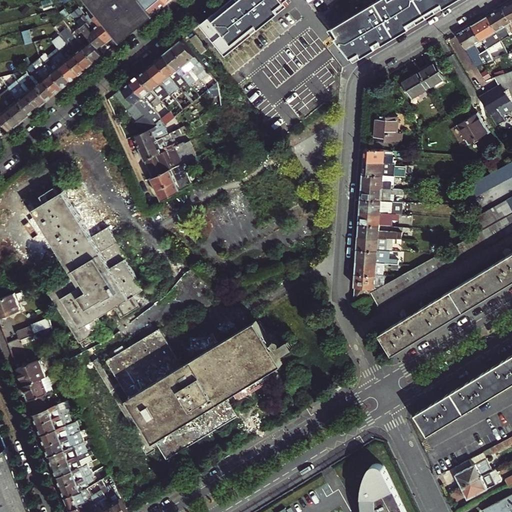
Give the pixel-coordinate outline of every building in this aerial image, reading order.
[(154,14),(143,0),(89,0),(94,7),(117,35),(122,40),(154,14)] [(171,0),(143,0),(154,14),(171,0)] [(228,54),(290,4),(286,1),(286,0),(231,0),(203,23),(228,54)] [(377,0),(334,26),(358,59),(455,0),(377,0)] [(511,18),(511,1),(503,6),(511,19),(511,18)] [(67,8),(69,7),(67,5),(62,6),(69,15),(71,14),(67,8)] [(511,21),(511,20),(511,19),(503,6),(488,16),(496,32),(501,41),(508,37),(502,28),(511,21)] [(117,35),(94,7),(92,8),(97,14),(94,16),(98,21),(95,24),(109,41),(117,35)] [(496,32),(488,16),(473,25),(482,40),(488,49),(501,41),(496,32)] [(101,48),(109,41),(95,24),(92,19),(85,24),(81,19),(79,21),(83,26),(101,48)] [(52,33),(59,31),(55,26),(54,25),(50,26),(52,33)] [(458,34),(478,67),(480,66),(483,64),(472,46),(482,40),(473,25),(458,34)] [(101,48),(83,26),(74,32),(97,60),(105,54),(101,48)] [(88,67),(97,60),(74,32),(65,39),(69,44),(88,67)] [(60,33),(55,34),(65,47),(69,44),(65,39),(60,33)] [(210,70),(184,38),(175,45),(189,62),(194,68),(201,77),(210,70)] [(80,74),(88,67),(69,44),(65,47),(62,50),(64,53),(67,51),(72,56),(68,59),(80,74)] [(166,53),(191,83),(194,87),(198,84),(195,81),(197,80),(190,71),(189,70),(187,72),(183,67),(189,62),(175,45),(166,53)] [(490,53),(494,60),(502,56),(498,49),(490,53)] [(61,65),(73,80),(80,74),(68,59),(64,53),(62,50),(54,56),(56,59),(59,56),(64,62),(61,65)] [(186,86),(191,83),(166,53),(158,59),(178,83),(182,81),(186,86)] [(53,71),(65,86),(73,80),(61,65),(56,59),(54,56),(50,60),(57,68),(53,71)] [(57,92),(65,86),(53,71),(47,63),(42,58),(34,63),(39,70),(57,92)] [(179,85),(178,83),(158,59),(150,66),(163,82),(167,78),(174,87),(176,86),(177,86),(179,85)] [(421,71),(430,87),(447,77),(437,61),(421,71)] [(189,70),(190,71),(194,68),(189,62),(183,67),(187,72),(189,70)] [(483,64),(480,66),(484,77),(493,72),(489,62),(483,64)] [(168,94),(171,92),(163,82),(150,66),(141,73),(158,94),(162,91),(165,95),(167,93),(168,94)] [(32,77),(49,99),(57,92),(39,70),(32,77)] [(203,80),(212,73),(210,70),(201,77),(203,80)] [(413,98),(430,87),(421,71),(403,81),(413,98)] [(40,106),(49,99),(32,77),(28,72),(26,75),(29,79),(26,81),(32,89),(28,92),(40,106)] [(13,73),(10,74),(18,85),(21,83),(19,80),(13,73)] [(141,73),(133,80),(156,108),(158,106),(156,104),(153,100),(159,95),(158,94),(141,73)] [(29,79),(26,75),(19,80),(21,83),(23,85),(28,92),(32,89),(26,81),(29,79)] [(124,87),(131,96),(150,119),(142,123),(140,124),(144,131),(159,124),(158,122),(163,117),(159,112),(156,108),(133,80),(124,87)] [(18,85),(12,90),(14,92),(19,99),(22,97),(17,90),(20,87),(23,85),(21,83),(18,85)] [(23,85),(20,87),(17,90),(22,97),(19,99),(31,114),(40,106),(28,92),(23,85)] [(511,104),(501,86),(481,97),(493,118),(511,106),(511,104)] [(131,96),(124,87),(116,93),(140,124),(142,123),(150,119),(131,96)] [(21,121),(31,114),(19,99),(14,92),(11,94),(7,98),(13,105),(10,107),(21,121)] [(156,104),(162,100),(159,95),(153,100),(156,104)] [(12,129),(21,121),(10,107),(4,100),(2,102),(0,103),(0,107),(4,112),(0,115),(12,129)] [(159,112),(163,117),(171,111),(167,105),(159,112)] [(184,109),(181,105),(173,112),(176,116),(184,109)] [(135,135),(140,147),(174,131),(168,120),(176,116),(173,112),(171,111),(163,117),(158,122),(159,124),(144,131),(135,135)] [(477,112),(459,123),(471,142),(489,131),(477,112)] [(382,114),(379,113),(377,138),(402,140),(403,132),(398,131),(399,115),(386,114),(386,113),(382,113),(382,114)] [(174,131),(140,147),(146,160),(179,145),(178,141),(169,145),(167,141),(183,134),(180,129),(174,131)] [(192,139),(179,145),(146,160),(154,176),(188,159),(199,154),(192,139)] [(370,148),(366,148),(365,160),(375,161),(375,162),(396,163),(396,158),(394,157),(394,155),(390,154),(391,150),(382,149),(379,148),(379,149),(373,149),(373,148),(370,148)] [(193,169),(188,159),(154,176),(158,186),(193,169)] [(365,160),(364,173),(395,175),(396,163),(375,162),(375,161),(365,160)] [(504,166),(498,170),(504,181),(510,177),(504,166)] [(164,199),(198,180),(193,169),(158,186),(164,199)] [(504,181),(498,170),(492,173),(498,184),(504,181)] [(395,175),(364,173),(364,185),(373,185),(373,187),(395,188),(395,175)] [(498,184),(492,173),(486,176),(492,187),(498,184)] [(486,176),(480,179),(486,190),(492,187),(486,176)] [(472,184),(471,193),(470,199),(486,190),(480,179),(472,184)] [(72,268),(121,242),(111,225),(95,234),(67,189),(61,192),(57,185),(44,193),(48,200),(36,207),(72,268)] [(364,185),(363,198),(392,200),(392,192),(395,192),(395,194),(405,195),(405,189),(395,188),(373,187),(373,185),(364,185)] [(392,200),(363,198),(362,209),(371,210),(371,212),(393,213),(393,210),(391,210),(392,200)] [(511,212),(511,210),(507,201),(501,204),(507,216),(511,212)] [(501,204),(495,207),(501,219),(507,216),(501,204)] [(495,207),(489,211),(495,222),(501,219),(495,207)] [(405,214),(393,213),(371,212),(371,210),(362,209),(361,223),(381,224),(381,217),(386,217),(408,218),(409,214),(405,214)] [(489,211),(483,214),(489,226),(495,222),(489,211)] [(489,226),(483,214),(477,217),(483,229),(489,226)] [(483,229),(477,217),(471,220),(478,232),(483,229)] [(500,221),(507,234),(511,230),(511,228),(506,217),(500,221)] [(501,237),(507,234),(500,221),(494,224),(501,237)] [(381,224),(361,223),(360,235),(369,235),(369,236),(402,238),(403,232),(380,230),(381,224)] [(495,240),(501,237),(494,224),(488,227),(495,240)] [(489,243),(495,240),(488,227),(482,231),(489,243)] [(476,234),(483,247),(489,243),(482,231),(476,234)] [(477,250),(483,247),(476,234),(470,237),(477,250)] [(402,244),(402,238),(369,236),(369,235),(360,235),(359,248),(379,249),(387,250),(388,243),(402,244)] [(464,241),(471,254),(477,250),(470,237),(464,241)] [(457,244),(465,257),(471,254),(464,241),(457,244)] [(130,256),(121,242),(72,268),(50,287),(80,338),(81,337),(142,441),(141,442),(146,451),(155,446),(153,443),(157,441),(168,459),(239,415),(231,401),(251,389),(252,390),(261,385),(263,387),(270,382),(269,380),(273,377),(268,367),(282,359),(261,323),(222,347),(219,342),(221,341),(215,331),(208,335),(193,336),(193,348),(208,347),(209,349),(184,365),(162,328),(127,348),(125,344),(116,349),(118,353),(109,359),(121,381),(118,383),(120,387),(124,385),(137,407),(132,411),(91,343),(110,331),(101,315),(118,305),(137,293),(154,283),(151,277),(142,282),(141,279),(127,257),(130,256)] [(451,248),(459,261),(465,257),(457,244),(451,248)] [(368,262),(385,263),(389,263),(389,259),(387,259),(387,257),(378,256),(379,249),(359,248),(358,260),(368,260),(368,262)] [(452,264),(459,261),(451,248),(445,251),(452,264)] [(439,255),(446,268),(452,264),(445,251),(439,255)] [(511,253),(382,332),(394,353),(511,280),(511,253)] [(440,271),(446,268),(439,255),(433,258),(440,271)] [(427,261),(434,274),(440,271),(433,258),(427,261)] [(358,260),(357,273),(382,274),(384,274),(385,263),(368,262),(368,260),(358,260)] [(428,278),(434,274),(427,261),(421,265),(428,278)] [(422,281),(428,278),(421,265),(415,268),(422,281)] [(415,285),(422,281),(415,268),(408,272),(415,285)] [(402,275),(409,288),(415,285),(408,272),(402,275)] [(357,273),(356,286),(379,287),(382,286),(382,274),(357,273)] [(396,279),(403,291),(409,288),(402,275),(396,279)] [(390,282),(397,295),(403,291),(396,279),(390,282)] [(391,298),(397,295),(390,282),(384,285),(391,298)] [(385,302),(391,298),(384,285),(378,289),(385,302)] [(356,289),(355,300),(366,294),(379,287),(356,286),(356,289)] [(385,302),(378,289),(372,292),(379,305),(385,302)] [(0,303),(17,296),(15,292),(0,297),(0,303)] [(143,304),(137,293),(118,305),(124,316),(143,304)] [(366,294),(355,300),(360,310),(372,303),(366,294)] [(22,309),(17,296),(0,303),(0,317),(6,315),(9,316),(10,316),(10,313),(22,309)] [(50,316),(46,318),(53,336),(57,334),(50,316)] [(39,341),(53,336),(46,318),(33,323),(33,325),(19,331),(24,344),(39,339),(39,341)] [(283,354),(295,346),(291,339),(279,346),(283,354)] [(511,354),(417,412),(430,433),(511,383),(511,354)] [(25,365),(18,367),(25,384),(43,377),(47,376),(40,358),(28,363),(27,362),(26,363),(25,365)] [(47,376),(43,377),(25,384),(30,399),(43,394),(49,392),(55,389),(49,375),(47,376)] [(43,394),(30,399),(40,423),(70,411),(69,408),(66,400),(49,407),(43,394)] [(71,410),(70,411),(40,423),(44,433),(75,421),(71,410)] [(48,444),(79,432),(83,430),(79,419),(75,421),(44,433),(48,444)] [(0,453),(8,447),(0,425),(0,453)] [(464,483),(491,467),(493,465),(486,454),(511,437),(511,429),(474,454),(477,459),(457,472),(464,483)] [(83,442),(79,432),(48,444),(52,454),(82,442),(83,442)] [(55,464),(86,452),(82,442),(52,454),(55,464)] [(0,453),(0,511),(33,511),(8,447),(0,453)] [(55,464),(59,474),(88,463),(86,457),(88,456),(86,452),(55,464)] [(407,511),(387,468),(384,465),(381,463),(378,462),(376,463),(374,464),(373,466),(372,469),(367,492),(367,504),(367,511),(407,511)] [(63,485),(93,473),(91,469),(90,470),(88,463),(59,474),(63,485)] [(503,475),(496,463),(493,465),(491,467),(498,478),(503,475)] [(471,495),(498,478),(491,467),(464,483),(471,495)] [(94,473),(93,473),(63,485),(67,496),(91,487),(91,486),(94,484),(97,482),(94,473)] [(130,511),(114,481),(104,487),(116,511),(130,511)] [(91,487),(67,496),(71,505),(91,498),(90,494),(94,493),(91,487)] [(104,511),(116,511),(104,487),(98,491),(94,493),(104,511)] [(511,511),(511,494),(510,491),(484,508),(486,511),(511,511)] [(71,505),(72,508),(85,503),(89,511),(104,511),(94,493),(90,494),(91,498),(71,505)] [(89,511),(85,503),(72,508),(73,511),(89,511)]
